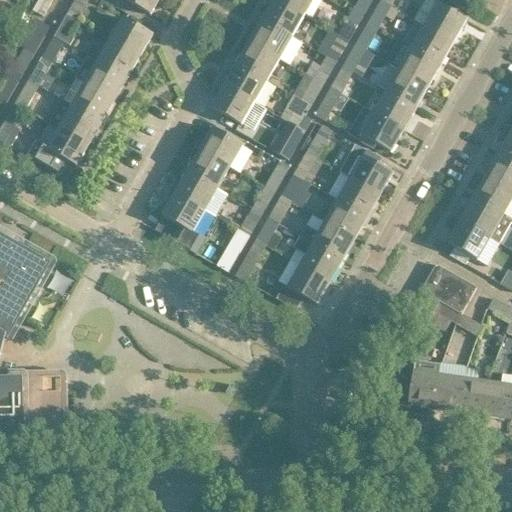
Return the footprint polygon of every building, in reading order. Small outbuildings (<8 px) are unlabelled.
[(46,14),(53,0),(40,0),(34,13),(43,18),(46,14)] [(76,0),(67,16),(77,22),(89,0),(76,0)] [(160,0),(122,0),(151,16),(155,8),(156,9),(160,0)] [(275,0),(263,22),(292,39),(292,38),(305,17),(275,0)] [(275,0),(305,17),(314,0),(275,0)] [(360,0),(352,15),(362,20),(373,0),(360,0)] [(428,0),(426,0),(414,21),(454,44),(467,22),(428,0)] [(444,0),(463,11),(469,0),(444,0)] [(381,3),(369,24),(378,30),(391,8),(381,3)] [(352,15),(339,37),(349,42),(362,20),(352,15)] [(67,16),(55,38),(64,44),(70,47),(74,40),(68,37),(77,22),(67,16)] [(124,19),(111,42),(141,59),(149,44),(148,44),(153,36),(124,19)] [(34,20),(19,47),(35,56),(50,29),(34,20)] [(413,49),(412,50),(441,66),(454,44),(414,21),(402,43),(413,49)] [(263,22),(250,44),(280,61),(289,66),(302,44),(292,38),(292,39),(263,22)] [(369,24),(356,46),(365,52),(378,30),(369,24)] [(339,37),(327,59),(336,64),(349,42),(339,37)] [(55,38),(42,60),(51,65),(64,44),(55,38)] [(111,42),(98,64),(128,81),(141,59),(111,42)] [(250,44),(238,66),(267,83),(280,61),(250,44)] [(356,46),(343,68),(353,74),(365,52),(356,46)] [(10,61),(5,68),(22,78),(35,56),(19,47),(23,50),(15,63),(10,61)] [(412,50),(400,72),(429,88),(441,66),(412,50)] [(314,80),(306,76),(324,86),(336,64),(327,59),(314,80)] [(42,60),(29,82),(39,87),(51,65),(42,60)] [(98,64),(86,85),(115,102),(128,81),(98,64)] [(238,66),(225,88),(254,104),(267,83),(238,66)] [(377,88),(387,94),(416,110),(429,88),(400,72),(390,66),(377,88)] [(7,78),(0,90),(0,93),(10,99),(22,78),(5,68),(1,75),(7,78)] [(343,68),(331,90),(340,95),(353,74),(343,68)] [(292,97),(302,102),(311,108),(324,86),(306,76),(305,75),(292,97)] [(29,82),(17,104),(26,109),(29,104),(34,108),(40,97),(35,94),(39,87),(29,82)] [(86,85),(73,107),(103,124),(115,102),(86,85)] [(254,104),(225,88),(217,102),(212,110),(241,127),(254,104)] [(340,95),(331,90),(315,117),(324,122),(340,95)] [(0,115),(10,99),(0,93),(0,115)] [(387,94),(375,115),(404,132),(416,110),(387,94)] [(302,102),(289,124),(298,130),(311,108),(302,102)] [(26,109),(17,104),(4,126),(13,131),(26,109)] [(73,107),(61,129),(90,146),(103,124),(73,107)] [(391,154),(404,132),(375,115),(359,142),(374,151),(377,146),(391,154)] [(276,147),(292,156),(305,134),(298,130),(289,124),(276,147)] [(317,160),(332,134),(322,128),(307,154),(317,160)] [(61,129),(48,150),(37,144),(30,157),(57,173),(64,161),(77,168),(81,160),(82,161),(90,146),(61,129)] [(209,137),(201,152),(230,169),(243,147),(214,130),(210,138),(209,137)] [(511,135),(499,157),(511,164),(511,135)] [(201,152),(188,174),(217,191),(230,169),(201,152)] [(297,171),(294,176),(310,186),(323,164),(317,160),(307,154),(297,171)] [(511,164),(499,157),(486,179),(511,193),(511,164)] [(380,197),(393,175),(392,174),(392,173),(391,172),(390,173),(364,158),(351,180),(380,197)] [(278,167),(265,189),(275,195),(288,172),(278,167)] [(188,174),(176,195),(205,212),(216,219),(229,197),(217,191),(188,174)] [(329,197),(339,202),(368,219),(380,197),(351,180),(342,175),(329,197)] [(294,176),(282,198),(298,208),(310,186),(294,176)] [(511,193),(486,179),(474,201),(503,217),(511,201),(511,193)] [(265,189),(253,211),(262,216),(275,195),(265,189)] [(205,212),(176,195),(167,210),(168,210),(163,218),(180,228),(172,241),(196,255),(204,241),(192,234),(205,212)] [(282,198),(269,220),(279,226),(291,204),(297,208),(298,208),(282,198)] [(474,201),(461,223),(490,239),(499,244),(511,222),(503,217),(474,201)] [(339,202),(326,224),(355,241),(368,219),(339,202)] [(253,211),(240,233),(250,238),(262,216),(253,211)] [(256,242),(266,248),(271,251),(279,237),(274,234),(279,226),(269,220),(256,242)] [(490,239),(461,223),(448,245),(455,249),(450,257),(460,263),(465,255),(477,262),(490,239)] [(306,227),(299,238),(343,262),(355,241),(326,224),(320,234),(306,227)] [(0,442),(63,441),(62,378),(0,379),(0,352),(4,338),(7,340),(51,263),(0,233),(0,442)] [(250,238),(240,233),(219,269),(229,274),(250,238)] [(307,257),(301,268),(330,284),(343,262),(299,238),(293,249),(307,257)] [(266,248),(256,242),(244,264),(253,270),(263,253),(266,248)] [(477,289),(436,266),(416,302),(434,313),(440,303),(460,315),(462,316),(477,289)] [(330,284),(301,268),(288,290),(285,288),(286,287),(284,286),(276,301),(296,312),(303,299),(317,307),(330,284)] [(510,323),(511,323),(511,322),(511,319),(511,310),(494,300),(488,310),(510,323)] [(450,323),(455,326),(455,324),(460,315),(440,303),(434,313),(428,323),(445,333),(450,323)] [(455,324),(455,326),(478,338),(483,329),(462,316),(460,315),(455,324)] [(434,411),(459,414),(466,369),(439,366),(438,377),(439,378),(434,411)] [(459,414),(484,418),(489,385),(476,383),(478,371),(466,369),(459,414)] [(409,407),(434,411),(439,378),(438,377),(413,374),(409,407)] [(484,418),(509,421),(511,401),(511,377),(501,376),(499,386),(489,385),(484,418)]
